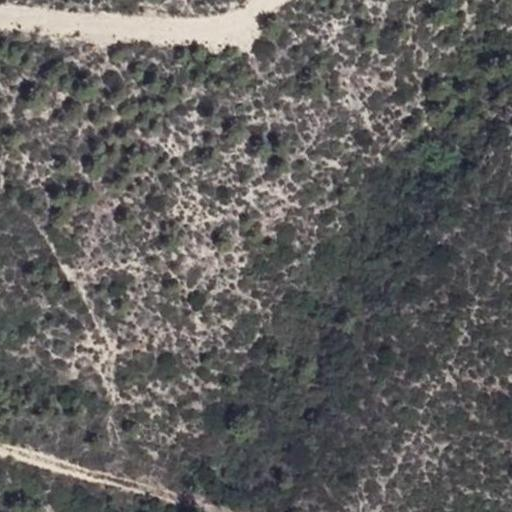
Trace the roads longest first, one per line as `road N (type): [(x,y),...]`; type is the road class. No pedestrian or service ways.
road 1 (track): [(270,0),(241,22),(94,12),(0,16)]
road 2 (track): [(0,454),(193,511)]
